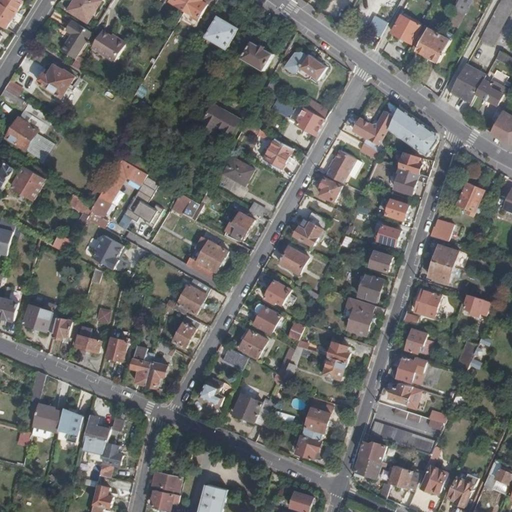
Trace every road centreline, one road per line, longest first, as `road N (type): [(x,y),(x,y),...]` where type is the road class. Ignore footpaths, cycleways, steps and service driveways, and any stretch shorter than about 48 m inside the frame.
road 1 (residential): [(365,64),(165,416)]
road 2 (residential): [(339,490),(457,128)]
road 3 (residential): [(339,490),(165,416)]
road 4 (residential): [(155,412),(0,345)]
